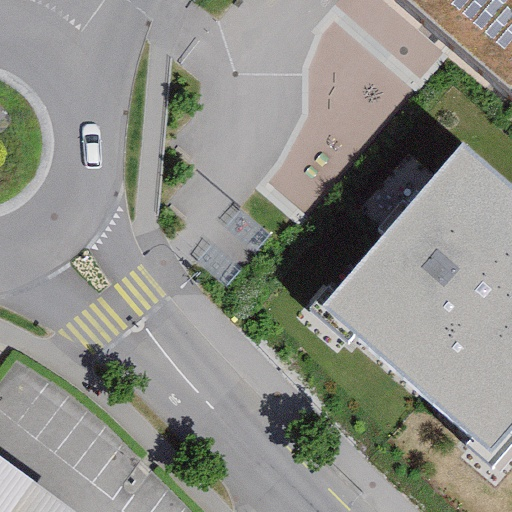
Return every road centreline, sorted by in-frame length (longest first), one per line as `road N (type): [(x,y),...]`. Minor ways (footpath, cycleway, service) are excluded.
road 1 (residential): [(164,365),(129,295),(92,144)]
road 2 (residential): [(303,508),(164,365)]
road 3 (residential): [(0,272),(102,317),(164,365)]
road 4 (residential): [(0,264),(47,243),(73,216),(89,182),(92,144)]
